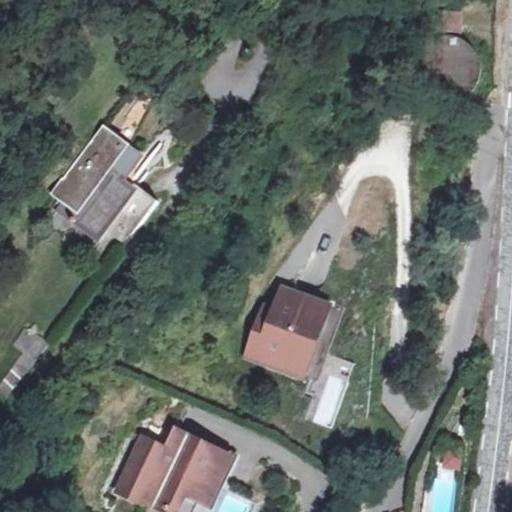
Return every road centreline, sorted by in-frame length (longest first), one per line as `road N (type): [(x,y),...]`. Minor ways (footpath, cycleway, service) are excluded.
road 1 (residential): [(374,511),(402,464),(464,308),(483,227),(490,143),(511,138)]
road 2 (secondary): [(511,269),(489,511)]
road 3 (residential): [(237,0),(219,55),(228,70),(249,67),(282,0)]
